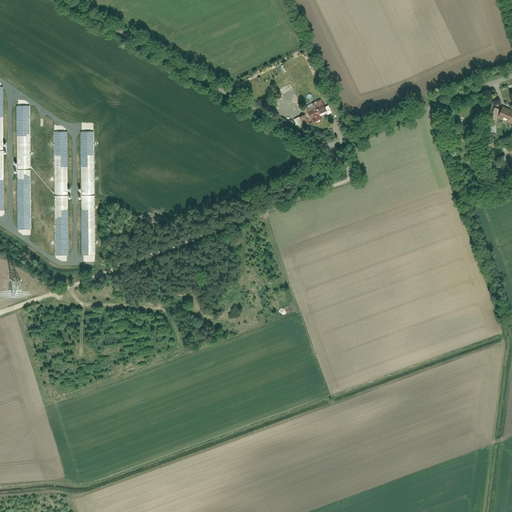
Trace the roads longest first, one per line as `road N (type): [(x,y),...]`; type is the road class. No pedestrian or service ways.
road 1 (unclassified): [(52,291),(332,177),(337,167),(326,147)]
road 2 (unclassified): [(326,147),(76,0)]
road 3 (unclassified): [(511,73),(326,147)]
